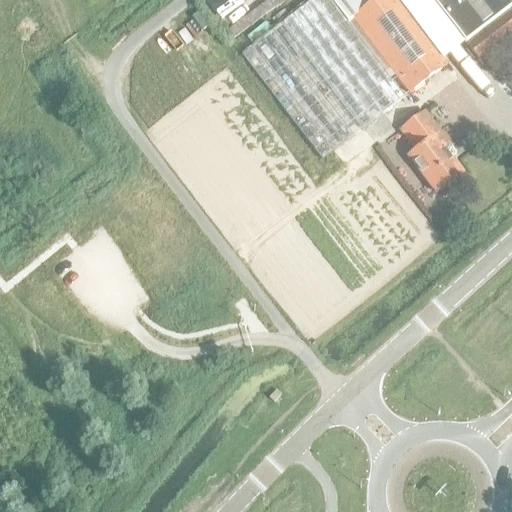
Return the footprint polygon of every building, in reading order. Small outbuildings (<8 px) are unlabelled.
[(446,66),(395,0),(328,0),(315,0),(241,56),(322,162),(351,139),(446,66)] [(511,0),(430,0),(477,60),(511,32),(511,0)] [(489,75),(506,62),(511,57),(511,32),(477,60),(477,61),(478,60),(481,63),(480,64),(489,75)] [(462,176),(455,167),(443,151),(448,147),(424,115),(402,132),(417,152),(409,158),(437,195),(462,176)] [(274,404),(281,397),(276,392),(269,400),(274,404)]
